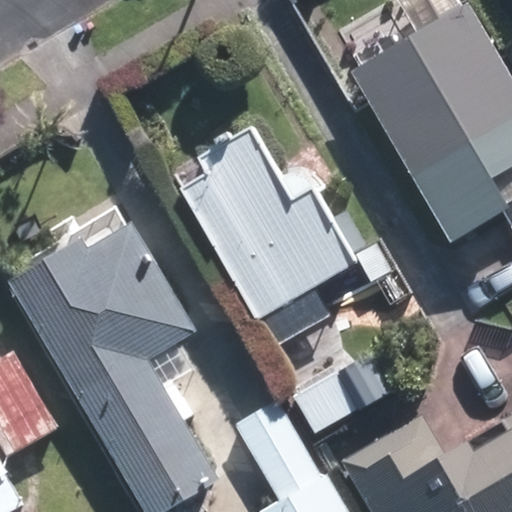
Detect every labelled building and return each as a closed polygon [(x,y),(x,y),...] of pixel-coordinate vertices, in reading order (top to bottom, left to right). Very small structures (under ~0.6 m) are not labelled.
[(511,73),(470,2),(354,71),(451,239),(511,203),(511,193),(498,168),(511,160),(511,73)] [(293,194),(253,122),(200,152),(210,170),(184,185),(256,315),(357,256),(316,181),(293,194)] [(72,236),(5,276),(144,511),(145,511),(208,475),(139,356),(184,328),(120,222),(78,246),(72,236)] [(339,374),(293,401),(313,434),(358,407),(339,374)] [(320,476),(274,396),(231,421),(277,500),(257,511),(348,511),(325,471),(323,474),(320,476)] [(372,511),(511,511),(511,425),(479,446),(473,436),(443,453),(419,412),(340,458),(372,511)] [(0,511),(16,503),(0,473),(0,470),(4,469),(0,461),(0,511)]
